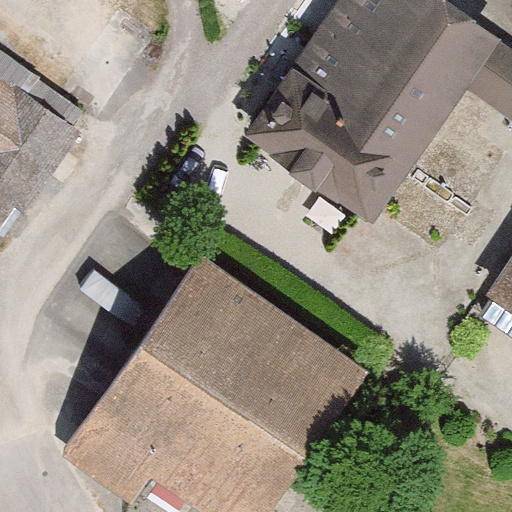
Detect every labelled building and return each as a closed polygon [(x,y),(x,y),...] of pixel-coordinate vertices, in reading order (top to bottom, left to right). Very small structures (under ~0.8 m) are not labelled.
[(500,48),(432,0),(351,0),(252,140),(373,227),(500,48)] [(511,59),(506,55),(476,97),(511,122),(511,59)] [(80,144),(0,90),(0,233),(14,243),(80,144)] [(268,511),(364,373),(201,261),(86,428),(92,432),(78,465),(134,506),(154,477),(204,511),(268,511)] [(511,266),(488,302),(511,318),(511,266)]
